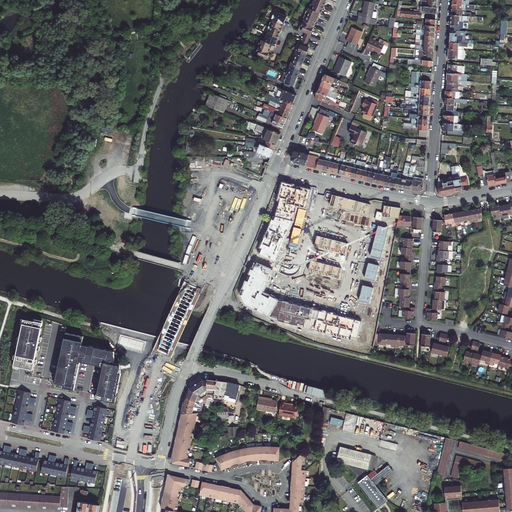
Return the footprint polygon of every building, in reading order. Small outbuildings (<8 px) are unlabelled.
[(375,3),(365,1),(363,13),(359,13),(358,21),(371,24),(375,3)] [(321,14),(325,7),(313,2),(312,5),(311,5),(309,9),(320,13),(321,14)] [(305,15),(317,21),(320,13),(309,9),(308,12),(306,11),(305,15)] [(284,24),(286,20),(287,16),(277,12),(274,20),(284,24)] [(313,28),(317,21),(305,15),(303,20),(304,20),(303,23),(313,28)] [(451,15),(450,30),(458,31),(458,26),(459,26),(459,22),(463,23),(464,21),(468,21),(469,17),(467,17),(451,15)] [(274,20),(271,27),(281,31),(284,24),(274,20)] [(313,28),(303,23),(301,27),(300,26),(298,30),(306,33),(310,35),(313,28)] [(268,34),(278,38),(281,31),(271,27),(268,34)] [(346,41),(356,45),(361,31),(351,27),(346,41)] [(465,31),(459,31),(458,31),(450,30),(450,33),(449,43),(468,44),(470,44),(473,45),(473,41),(465,40),(465,31)] [(275,46),(278,38),(268,34),(265,42),(272,45),(275,46)] [(384,45),(370,39),(366,49),(370,50),(370,49),(380,54),(381,52),(385,53),(388,47),(384,45)] [(269,52),(272,45),(265,42),(262,41),(259,48),(269,52)] [(305,47),(301,45),(298,44),(295,51),(305,56),(309,48),(305,47)] [(266,60),(269,52),(259,48),(256,56),(266,60)] [(458,50),(448,49),(448,59),(461,60),(462,50),(458,50)] [(419,60),(433,61),(433,51),(420,50),(419,60)] [(305,56),(295,51),(292,59),(302,63),(305,56)] [(351,62),(340,57),(337,63),(338,63),(334,72),(344,76),(348,68),(351,62)] [(292,59),(289,66),(299,70),(302,63),(292,59)] [(447,74),(457,74),(457,66),(447,65),(447,74)] [(289,66),(286,73),(296,78),(299,70),(289,66)] [(382,71),(371,66),(369,70),(370,70),(365,82),(375,86),(382,71)] [(417,72),(416,80),(431,81),(432,73),(417,72)] [(296,78),(286,73),(284,73),(281,81),(293,87),(296,78)] [(325,74),(323,80),(332,84),(336,85),(338,81),(341,82),(342,81),(325,74)] [(332,84),(323,80),(320,85),(337,92),(338,89),(331,86),(332,84)] [(409,86),(417,87),(431,88),(431,81),(416,80),(416,84),(413,84),(412,83),(412,84),(409,84),(409,86)] [(457,92),(457,93),(458,81),(447,80),(446,92),(455,92),(457,92)] [(337,92),(320,85),(318,91),(327,95),(328,93),(332,94),(333,93),(336,94),(337,92)] [(417,94),(430,95),(431,88),(417,87),(417,92),(411,91),(411,96),(413,96),(414,93),(417,94)] [(278,88),(277,92),(294,100),(296,95),(278,88)] [(327,95),(318,91),(315,98),(338,107),(339,104),(337,103),(334,102),(335,102),(329,100),(330,97),(327,95)] [(294,100),(277,92),(275,97),(280,99),(292,104),(294,100)] [(222,113),(226,100),(209,93),(204,107),(222,113)] [(275,103),(278,104),(290,109),(292,104),(280,99),(279,103),(276,101),(275,103)] [(378,104),(365,99),(362,105),(365,106),(362,112),(364,113),(363,116),(363,117),(369,120),(371,119),(372,116),(378,104)] [(445,99),(444,105),(448,105),(448,109),(455,109),(455,106),(454,106),(455,103),(460,103),(460,101),(463,101),(463,103),(467,104),(467,100),(459,100),(455,99),(445,99)] [(290,109),(278,104),(277,107),(274,106),(273,107),(276,109),(288,114),(290,109)] [(272,110),(271,112),(286,118),(288,114),(276,109),(275,112),(272,110)] [(450,116),(450,112),(444,111),(443,123),(458,124),(458,117),(450,116)] [(286,118),(271,112),(270,113),(272,114),(270,117),(285,123),(286,118)] [(329,118),(319,113),(317,117),(318,117),(313,129),(323,133),(329,118)] [(283,127),(285,123),(270,117),(260,114),(259,116),(268,120),(267,123),(278,128),(279,125),(283,127)] [(264,139),(276,144),(280,133),(258,124),(257,124),(245,120),(243,125),(260,131),(261,131),(266,133),(264,139)] [(463,132),(463,129),(458,128),(459,124),(458,124),(443,123),(442,130),(463,132)] [(367,132),(351,125),(348,132),(354,134),(351,142),(361,147),(367,132)] [(273,149),(276,144),(264,139),(262,145),(273,149)] [(455,149),(455,144),(441,143),(440,153),(448,154),(448,148),(455,149)] [(262,145),(259,144),(255,155),(242,155),(242,157),(270,157),(273,149),(262,145)] [(309,154),(299,152),(296,151),(297,148),(295,148),(291,159),(293,162),(306,165),(309,155),(309,154)] [(319,157),(316,168),(322,170),(326,155),(320,154),(319,157)] [(309,155),(306,165),(316,168),(319,157),(309,155)] [(332,157),(326,155),(322,170),(328,171),(331,162),(332,157)] [(342,164),(343,159),(340,159),(338,158),(337,160),(336,163),(333,172),(339,174),(342,164)] [(344,165),(342,164),(339,174),(345,175),(347,166),(349,160),(346,159),(344,165)] [(347,166),(345,175),(350,177),(354,164),(355,161),(351,160),(350,166),(347,166)] [(354,164),(350,177),(356,178),(360,160),(358,160),(357,164),(354,164)] [(366,162),(360,160),(356,178),(361,180),(364,170),(365,164),(366,162)] [(376,166),(373,182),(379,184),(381,174),(378,173),(379,167),(380,161),(378,161),(376,166)] [(333,172),(336,163),(331,162),(328,171),(333,172)] [(402,173),(402,174),(400,188),(405,189),(408,176),(410,164),(410,163),(405,162),(403,170),(402,173)] [(364,170),(361,180),(367,181),(369,171),(371,165),(368,164),(366,171),(364,170)] [(382,167),(382,169),(381,174),(379,184),(384,185),(386,175),(387,168),(388,165),(386,164),(385,168),(382,167)] [(410,164),(408,176),(405,189),(411,190),(414,176),(415,170),(416,166),(416,165),(410,164)] [(372,172),(369,171),(367,181),(373,182),(376,166),(373,166),(372,172)] [(392,170),(392,172),(389,186),(394,187),(397,173),(397,172),(398,169),(398,167),(393,166),(392,169),(392,170)] [(458,166),(451,167),(454,180),(456,192),(462,190),(462,186),(460,180),(459,172),(458,168),(458,166)] [(494,171),(497,184),(511,181),(510,176),(506,176),(506,172),(498,174),(497,167),(494,168),(494,171)] [(389,186),(392,172),(392,170),(392,169),(390,169),(388,175),(386,175),(384,185),(389,186)] [(497,184),(494,171),(487,172),(488,177),(483,177),(484,186),(497,184)] [(418,177),(414,176),(411,190),(419,191),(423,190),(423,181),(417,180),(418,177)] [(440,194),(456,192),(454,180),(448,181),(448,178),(442,179),(438,180),(438,188),(437,192),(440,194)] [(306,208),(311,190),(282,183),(273,216),(293,221),(297,206),(306,208)] [(340,197),(332,195),(331,200),(329,206),(337,208),(340,197)] [(347,199),(340,197),(337,208),(345,210),(347,199)] [(355,201),(347,199),(345,210),(352,211),(355,201)] [(363,203),(355,201),(352,211),(360,213),(363,203)] [(370,205),(363,203),(360,213),(368,216),(370,205)] [(500,206),(502,217),(502,216),(511,214),(511,213),(510,204),(507,204),(507,206),(504,206),(501,207),(500,206)] [(392,207),(384,206),(383,213),(382,217),(390,218),(392,207)] [(502,217),(500,206),(491,207),(492,216),(498,215),(498,218),(502,217)] [(400,208),(392,207),(390,218),(398,219),(399,216),(400,208)] [(482,209),(472,211),(474,222),(478,222),(477,219),(483,218),(482,209)] [(472,211),(463,212),(464,221),(470,220),(470,223),(474,222),(472,211)] [(383,213),(377,212),(375,220),(381,222),(382,217),(383,213)] [(463,212),(454,214),(456,226),(459,225),(459,222),(464,221),(463,212)] [(454,214),(444,216),(445,221),(446,225),(451,224),(452,226),(456,226),(454,214)] [(287,234),(293,221),(273,216),(268,230),(287,234)] [(411,217),(399,216),(398,219),(397,224),(402,224),(402,226),(410,227),(410,225),(411,219),(411,217)] [(421,230),(422,218),(413,217),(413,219),(411,219),(410,225),(413,225),(412,229),(414,230),(413,233),(421,234),(421,230)] [(433,220),(432,232),(441,233),(442,224),(442,221),(433,220)] [(388,229),(378,226),(376,234),(386,237),(388,229)] [(276,261),(287,234),(268,230),(257,254),(276,261)] [(386,237),(376,234),(374,241),(384,244),(386,237)] [(322,248),(324,238),(317,236),(314,246),(322,248)] [(329,250),(332,240),(324,238),(322,248),(329,250)] [(413,239),(401,238),(400,242),(403,242),(403,248),(412,249),(413,239)] [(359,239),(355,266),(358,266),(359,256),(363,257),(366,240),(359,239)] [(337,252),(340,242),(332,240),(329,250),(337,252)] [(384,244),(374,241),(372,249),(382,252),(384,244)] [(447,242),(439,241),(438,251),(447,252),(449,252),(451,252),(452,246),(451,246),(451,242),(447,242)] [(345,254),(348,244),(340,242),(337,252),(345,254)] [(403,248),(402,248),(401,255),(405,255),(405,259),(412,259),(413,255),(411,255),(411,252),(412,249),(403,248)] [(382,252),(372,249),(370,257),(376,258),(380,259),(382,252)] [(447,252),(438,251),(438,255),(438,257),(436,257),(436,261),(443,262),(444,258),(448,259),(452,259),(452,252),(451,252),(449,252),(447,252)] [(412,259),(405,259),(405,262),(400,262),(400,269),(405,269),(410,270),(410,266),(411,263),(412,263),(412,259)] [(316,273),(318,263),(311,261),(308,271),(316,273)] [(443,262),(436,261),(436,265),(437,265),(437,268),(437,272),(442,272),(447,273),(451,273),(451,268),(450,266),(447,266),(443,265),(443,262)] [(263,292),(272,270),(254,262),(240,294),(247,306),(269,318),(277,300),(263,292)] [(323,275),(326,265),(318,263),(316,273),(323,275)] [(374,265),(368,264),(366,271),(377,274),(379,266),(374,265)] [(331,277),(334,267),(326,265),(323,275),(331,277)] [(339,279),(342,269),(334,267),(331,277),(339,279)] [(377,274),(366,271),(364,279),(370,281),(375,282),(377,274)] [(404,274),(400,274),(399,282),(403,283),(403,286),(410,287),(410,283),(409,283),(409,280),(410,275),(404,274)] [(442,277),(436,277),(436,282),(435,285),(434,285),(434,288),(441,289),(441,286),(445,286),(446,278),(442,277)] [(511,281),(505,279),(503,286),(509,288),(511,288),(511,281)] [(369,287),(363,286),(361,294),(371,296),(373,288),(369,287)] [(410,287),(403,286),(398,286),(398,289),(399,289),(398,297),(408,298),(408,293),(408,290),(410,290),(410,287)] [(441,289),(434,288),(433,292),(435,292),(435,295),(434,300),(433,300),(445,301),(444,301),(444,293),(441,293),(441,289)] [(371,296),(361,294),(359,301),(369,304),(371,296)] [(511,298),(504,296),(503,300),(506,301),(504,306),(508,307),(511,308),(511,298)] [(398,297),(397,297),(397,301),(400,301),(399,307),(407,307),(408,308),(409,298),(408,298),(398,297)] [(319,311),(277,300),(269,318),(315,330),(319,311)] [(445,301),(433,300),(432,309),(433,309),(441,310),(442,305),(444,305),(445,301)] [(504,306),(499,305),(497,313),(506,315),(508,307),(504,306)] [(408,308),(407,307),(407,311),(403,311),(402,311),(402,317),(402,318),(412,319),(413,314),(413,312),(414,312),(415,308),(408,308)] [(433,313),(433,309),(432,309),(426,309),(425,313),(427,313),(427,316),(426,320),(436,321),(437,313),(433,313)] [(361,322),(319,311),(315,330),(356,341),(361,322)] [(502,323),(501,327),(508,329),(509,325),(511,326),(511,318),(509,318),(505,317),(503,324),(502,323)] [(34,322),(23,319),(14,366),(33,370),(42,328),(41,328),(42,323),(34,321),(34,322)] [(508,329),(501,327),(500,330),(502,331),(500,338),(510,340),(511,333),(507,332),(508,329)] [(83,336),(65,333),(54,386),(74,390),(80,362),(78,361),(79,356),(80,356),(81,352),(80,352),(81,348),(83,336)] [(415,334),(406,333),(406,336),(405,342),(405,345),(414,346),(415,334)] [(386,335),(375,334),(374,341),(378,342),(378,345),(385,345),(385,344),(386,335)] [(421,334),(421,346),(429,347),(429,346),(429,343),(430,335),(421,334)] [(395,335),(386,335),(385,344),(390,344),(390,347),(394,347),(395,335)] [(405,336),(395,335),(394,347),(398,348),(398,345),(404,345),(404,342),(405,336)] [(441,346),(433,344),(431,353),(439,355),(441,346)] [(85,349),(81,348),(80,352),(81,352),(80,356),(79,356),(78,361),(80,362),(102,366),(95,399),(115,403),(120,374),(119,365),(113,364),(114,358),(112,351),(86,346),(85,349)] [(449,347),(441,346),(439,355),(447,357),(449,347)] [(489,365),(492,354),(483,351),(482,356),(481,360),(486,362),(485,364),(489,365)] [(474,354),(466,352),(463,361),(471,363),(474,354)] [(482,356),(474,354),(471,363),(479,365),(481,360),(482,356)] [(501,356),(492,354),(489,365),(493,366),(494,363),(499,365),(501,356)] [(499,365),(498,367),(509,369),(509,367),(510,362),(511,360),(507,359),(504,358),(505,357),(501,356),(499,365)] [(207,388),(207,379),(203,379),(190,388),(198,395),(200,396),(201,397),(207,394),(207,390),(207,388)] [(218,380),(207,379),(207,388),(207,390),(207,394),(211,395),(214,395),(218,380)] [(223,401),(223,400),(228,382),(218,380),(214,395),(213,399),(223,401)] [(235,403),(240,385),(228,382),(223,400),(235,403)] [(188,392),(197,399),(198,395),(190,388),(188,392)] [(31,392),(19,389),(17,397),(15,405),(14,413),(12,422),(24,424),(31,392)] [(195,402),(197,399),(188,392),(186,397),(195,402)] [(207,398),(203,412),(210,412),(212,404),(222,405),(223,401),(213,399),(214,395),(211,395),(211,396),(207,398)] [(277,401),(272,400),(263,398),(263,397),(258,396),(256,409),(275,412),(277,401)] [(71,400),(59,397),(57,406),(55,414),(54,421),(52,430),(64,432),(71,400)] [(195,406),(195,402),(186,397),(184,401),(195,406)] [(195,406),(184,401),(183,407),(194,409),(196,410),(197,410),(198,408),(198,407),(195,406)] [(286,403),(281,402),(278,415),(296,419),(299,405),(293,404),(293,405),(285,404),(286,403)] [(107,407),(95,406),(88,437),(101,439),(102,431),(104,423),(105,415),(107,407)] [(215,412),(215,420),(228,419),(227,407),(222,406),(220,412),(215,412)] [(191,436),(191,433),(192,429),(194,428),(195,425),(198,412),(196,412),(193,413),(181,413),(172,455),(174,455),(172,463),(192,467),(194,459),(188,458),(188,455),(187,454),(188,450),(189,446),(191,445),(192,438),(191,436)] [(331,417),(330,423),(342,426),(344,420),(331,417)] [(446,438),(437,473),(444,475),(453,439),(446,438)] [(396,450),(397,443),(381,441),(380,448),(396,450)] [(458,448),(505,460),(506,453),(460,441),(458,448)] [(231,452),(215,458),(222,470),(226,469),(225,467),(230,465),(231,466),(240,464),(240,462),(246,460),(246,462),(254,461),(253,459),(259,459),(260,460),(268,460),(268,458),(274,459),(274,460),(279,461),(280,447),(268,446),(255,447),(255,444),(247,445),(247,448),(231,452)] [(340,446),(336,461),(372,470),(376,455),(340,446)] [(39,457),(0,449),(0,462),(4,464),(12,465),(20,467),(28,469),(36,470),(39,457)] [(294,474),(293,480),(291,480),(291,490),(293,490),(292,496),(290,496),(290,504),(292,507),(290,509),(287,511),(285,508),(277,508),(277,510),(274,509),(273,511),(298,511),(299,501),(304,502),(306,470),(301,469),(302,452),(295,460),(294,459),(292,461),(293,462),(292,474),(294,474)] [(481,462),(456,455),(451,476),(458,478),(461,464),(480,468),(481,462)] [(68,465),(44,460),(41,471),(66,477),(68,465)] [(212,472),(213,465),(206,463),(206,468),(203,467),(204,463),(197,461),(195,468),(212,472)] [(367,475),(359,482),(379,507),(387,500),(375,485),(393,470),(388,464),(377,473),(374,470),(367,475)] [(98,471),(73,466),(71,478),(95,483),(98,471)] [(189,479),(170,475),(168,483),(166,482),(161,507),(167,509),(175,511),(176,507),(177,506),(178,502),(179,499),(178,497),(178,493),(179,490),(181,489),(182,486),(188,487),(188,485),(189,479)] [(200,481),(196,480),(193,479),(191,486),(195,487),(198,487),(200,481)] [(260,511),(262,507),(258,507),(259,505),(254,504),(251,503),(251,501),(247,497),(244,496),(245,494),(241,489),(236,488),(236,490),(230,489),(230,487),(221,485),(221,487),(215,486),(215,484),(206,482),(205,484),(202,483),(200,495),(238,503),(246,511),(260,511)] [(445,498),(462,497),(461,485),(444,487),(445,498)] [(60,496),(0,492),(0,503),(0,504),(0,506),(12,507),(12,504),(16,505),(15,507),(27,508),(28,505),(31,506),(31,508),(43,509),(43,508),(43,506),(46,507),(46,509),(58,510),(58,509),(58,507),(60,508),(60,507),(67,507),(68,487),(61,486),(60,496)] [(443,511),(442,511),(448,511),(447,500),(460,499),(460,502),(462,502),(462,497),(445,498),(446,502),(446,511),(443,511)] [(462,511),(499,511),(499,499),(462,502),(462,511)] [(98,511),(100,505),(90,503),(89,507),(88,507),(89,503),(79,501),(76,511),(98,511)] [(431,511),(442,511),(443,511),(446,511),(446,502),(434,503),(435,511),(431,511)]
